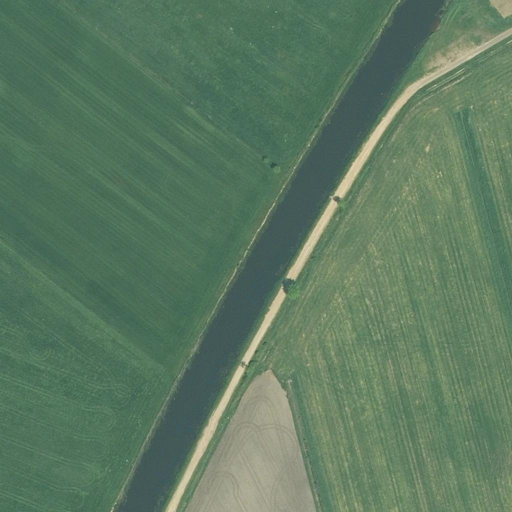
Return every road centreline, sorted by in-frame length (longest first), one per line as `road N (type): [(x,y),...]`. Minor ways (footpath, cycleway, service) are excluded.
road 1 (track): [(166,511),(269,318),(402,98)]
road 2 (unclassified): [(402,98),(511,31)]
